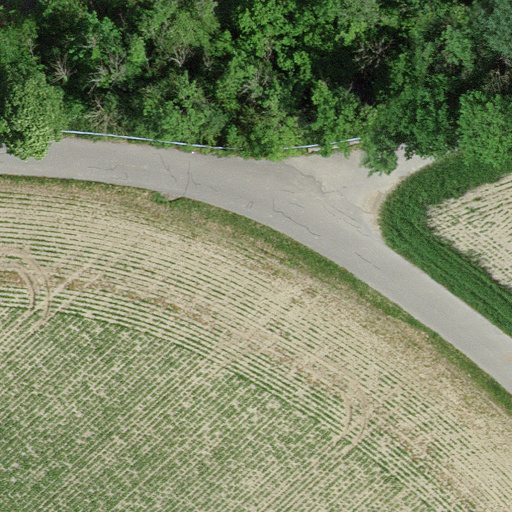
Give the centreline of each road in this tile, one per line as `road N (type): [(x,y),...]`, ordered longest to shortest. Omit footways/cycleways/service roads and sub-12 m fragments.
road 1 (unclassified): [(511,367),(442,309),(260,199),(132,164),(0,155)]
road 2 (track): [(317,227),(410,161),(511,118)]
